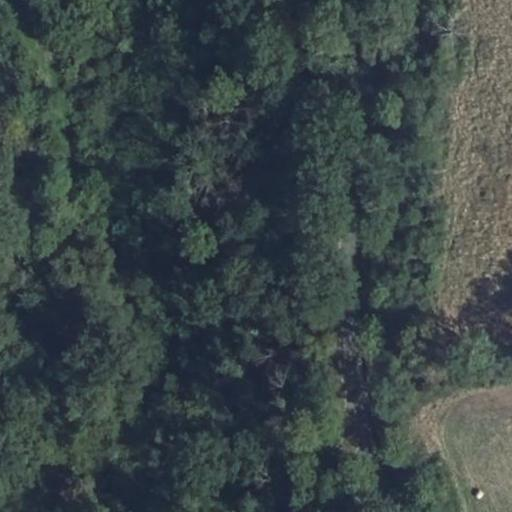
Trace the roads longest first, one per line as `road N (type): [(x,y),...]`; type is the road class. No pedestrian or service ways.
road 1 (tertiary): [(353,0),(359,38),(343,317),(368,469),(395,511)]
road 2 (track): [(42,57),(66,121),(54,511)]
